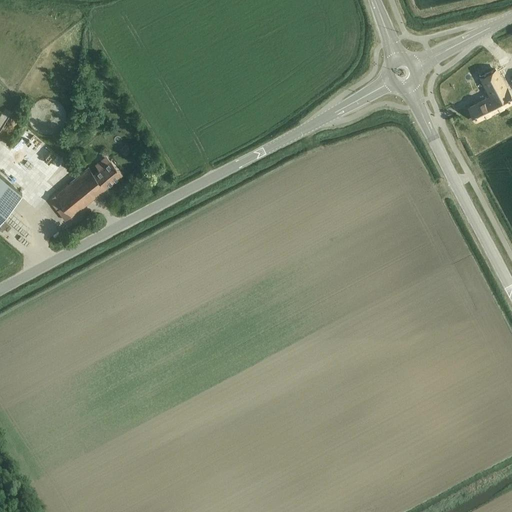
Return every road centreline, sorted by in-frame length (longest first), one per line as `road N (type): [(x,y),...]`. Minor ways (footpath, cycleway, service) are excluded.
road 1 (tertiary): [(0,290),(386,84)]
road 2 (secondary): [(511,291),(409,90)]
